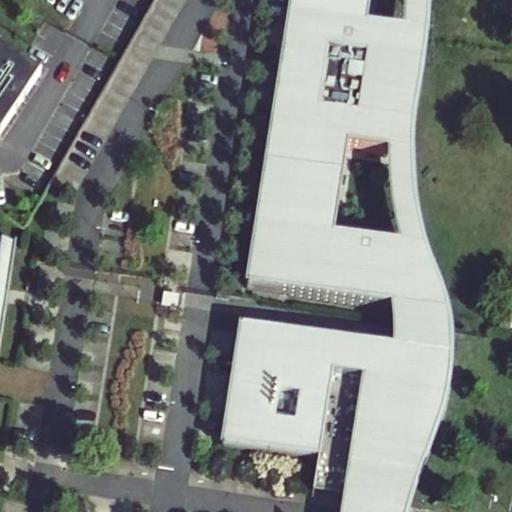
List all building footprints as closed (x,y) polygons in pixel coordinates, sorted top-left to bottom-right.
[(409,64),(410,52),(412,36),(400,34),(364,28),(368,0),(289,0),(279,72),(246,292),(390,314),(433,321),(432,315),(430,307),(429,302),(428,299),(426,295),(424,289),(421,282),(418,275),(416,269),(414,262),(411,251),(399,250),(333,239),(347,150),(386,156),(398,158),(398,145),(398,137),(399,127),(400,117),(402,107),(404,93),(407,78),(409,64)] [(420,237),(416,216),(414,205),(411,185),(410,147),(411,132),(413,108),(420,73),(425,2),(425,0),(401,0),(400,34),(412,36),(410,52),(409,64),(407,78),(404,93),(402,107),(400,117),(399,127),(398,137),(398,145),(398,158),(386,156),(386,182),(387,192),(390,217),(393,229),(399,250),(411,251),(414,262),(416,269),(418,275),(421,282),(424,289),(426,295),(428,299),(429,302),(430,307),(432,315),(433,321),(448,323),(447,316),(444,303),(428,263),(425,253),(420,237)] [(0,135),(40,77),(0,49),(0,135)] [(0,256),(13,259),(15,249),(0,246),(0,256)] [(0,347),(13,259),(0,256),(0,347)] [(411,511),(422,475),(439,428),(444,412),(447,397),(450,370),(452,345),(448,323),(433,321),(390,314),(391,325),(392,330),(392,336),(390,352),(437,359),(436,374),(435,382),(434,390),(433,397),(432,403),(429,413),(426,421),(422,433),(418,444),(412,463),(406,479),(348,470),(349,460),(319,455),(317,465),(313,494),(342,499),(340,511),(411,511)] [(429,413),(432,403),(433,397),(434,390),(435,382),(436,374),(437,359),(390,352),(346,345),(239,329),(231,381),(239,382),(237,399),(228,397),(220,450),(317,465),(319,455),(349,460),(348,470),(406,479),(412,463),(418,444),(422,433),(426,421),(429,413)] [(228,397),(237,399),(239,382),(231,381),(228,397)]
